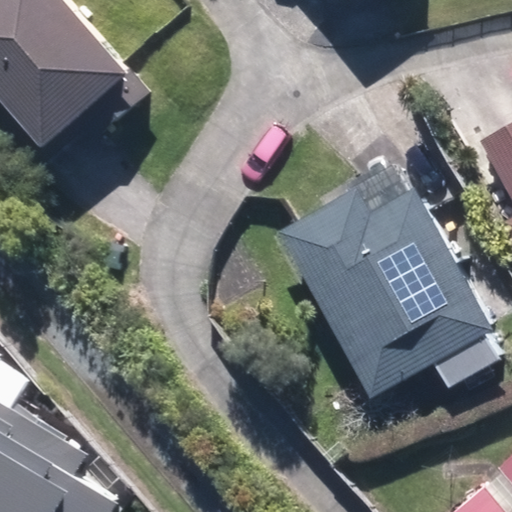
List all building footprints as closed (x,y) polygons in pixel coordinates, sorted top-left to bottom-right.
[(88,0),(6,0),(0,6),(0,53),(74,136),(150,69),(88,0)] [(511,219),(508,221),(511,228),(511,136),(489,149),(511,191),(511,219)] [(361,191),(285,231),(369,390),(483,331),(411,195),(374,215),(361,191)] [(0,398),(0,511),(109,511),(116,502),(74,473),(85,457),(0,398)] [(511,511),(511,468),(456,511),(511,511)]
